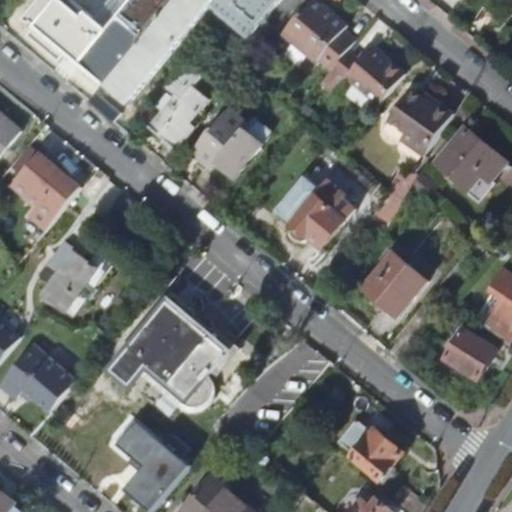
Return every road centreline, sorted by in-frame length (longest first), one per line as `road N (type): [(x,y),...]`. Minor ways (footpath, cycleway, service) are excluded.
road 1 (residential): [(0,57),(490,464)]
road 2 (residential): [(392,0),(511,99)]
